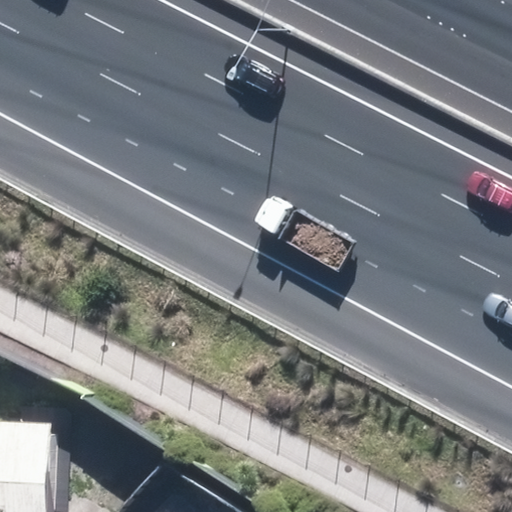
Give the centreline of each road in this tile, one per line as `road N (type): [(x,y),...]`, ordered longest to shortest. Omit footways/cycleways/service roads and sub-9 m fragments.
road 1 (motorway): [(511,323),(0,32)]
road 2 (motorway): [(511,278),(0,18)]
